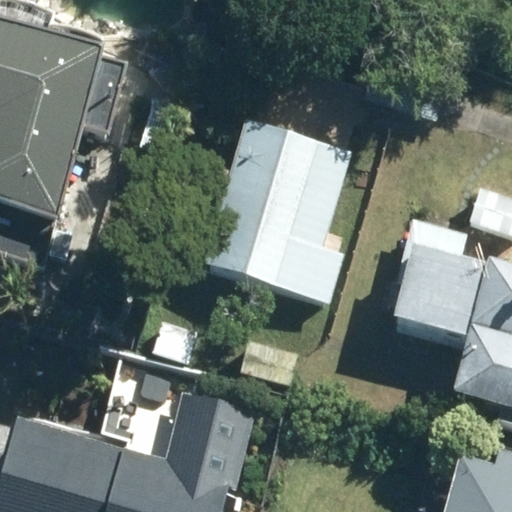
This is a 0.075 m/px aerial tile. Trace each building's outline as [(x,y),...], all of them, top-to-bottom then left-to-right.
[(137,51),(0,11),(0,114),(6,117),(0,136),(0,254),(72,275),(137,51)] [(373,146),(318,126),(296,185),(251,167),(215,260),(336,306),(359,247),(337,239),(373,146)] [(511,190),(489,186),(482,219),(511,226),(511,190)] [(482,233),(426,218),(400,320),(487,343),(473,396),(511,406),(511,260),(477,251),(482,233)] [(306,352),(255,343),(248,385),(299,394),(306,352)] [(172,462),(49,418),(15,511),(232,511),(270,409),(201,384),(172,462)] [(511,511),(511,459),(485,453),(471,511),(511,511)]
